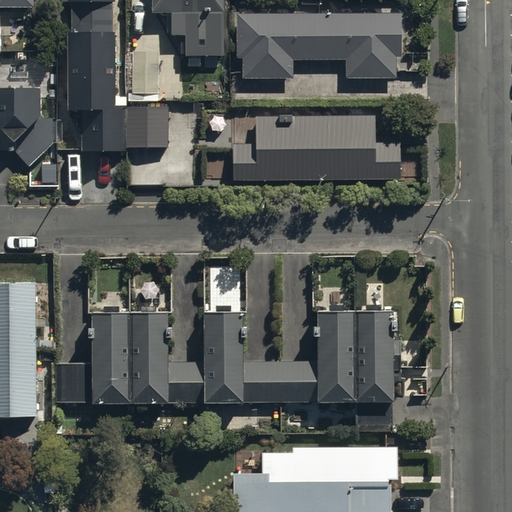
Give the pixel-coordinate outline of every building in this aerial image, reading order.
[(112,100),(112,0),(70,0),(70,28),(67,28),(67,103),(81,103),(81,144),(121,144),(122,100),(112,100)] [(222,52),(222,0),(150,0),(150,6),(170,6),(170,30),(185,30),(185,51),(187,51),(187,63),(200,63),(200,52),(222,52)] [(400,9),(235,8),(235,56),(241,55),(241,76),(293,77),(293,55),(345,56),(345,75),(395,75),(395,53),(400,53),(400,9)] [(131,46),(131,90),(158,90),(158,46),(131,46)] [(37,79),(0,79),(0,159),(55,158),(54,111),(38,112),(37,79)] [(167,144),(168,99),(126,99),(126,143),(167,144)] [(325,125),(264,125),(264,157),(257,157),(257,170),(265,170),(265,185),(370,185),(370,124),(353,124),(353,122),(325,122),(325,125)] [(0,411),(35,411),(34,278),(0,278),(0,411)] [(90,302),(90,360),(51,360),(51,396),(354,396),(354,428),(391,428),(391,365),(400,365),(400,337),(392,337),(392,322),(395,322),(395,309),(390,309),(390,304),(315,304),(315,314),(311,314),(311,326),(315,326),(315,357),(242,357),(242,325),(246,325),(246,317),(241,317),(241,303),(202,303),(202,357),(166,357),(166,326),(171,326),(171,317),(166,317),(166,302),(90,302)] [(396,442),(290,442),(290,448),(261,448),(261,465),(230,465),(230,511),(347,511),(388,511),(389,476),(386,476),(386,471),(396,471),(396,442)]
